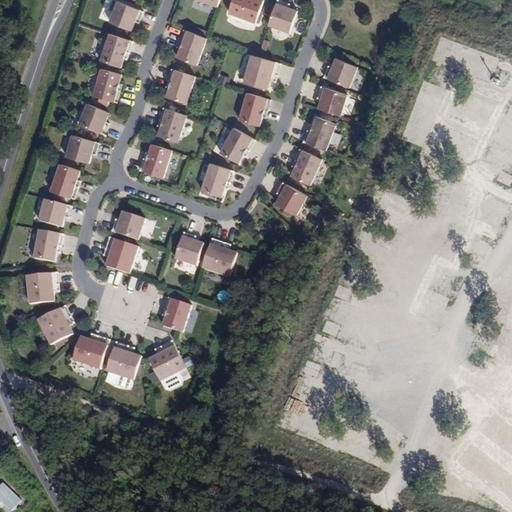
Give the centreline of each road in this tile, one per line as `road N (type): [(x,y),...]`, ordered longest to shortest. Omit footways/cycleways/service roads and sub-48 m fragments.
road 1 (track): [(400,511),(193,458),(0,376)]
road 2 (track): [(397,510),(478,328),(511,280)]
road 3 (tertiary): [(45,53),(0,209)]
road 4 (tertiary): [(0,376),(28,444),(71,511)]
